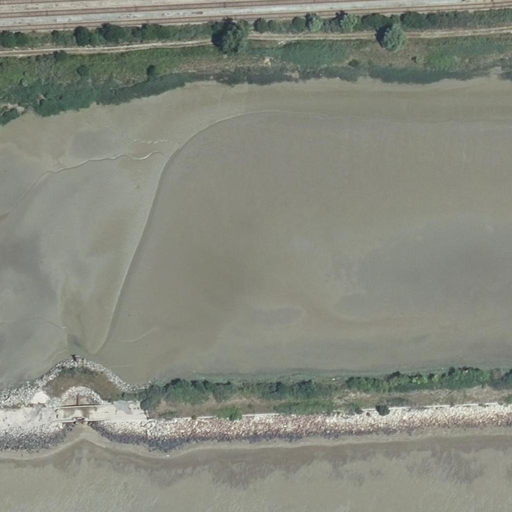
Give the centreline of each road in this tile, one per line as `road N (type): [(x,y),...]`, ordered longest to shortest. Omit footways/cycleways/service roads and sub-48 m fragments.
road 1 (track): [(511,395),(0,420)]
road 2 (track): [(0,53),(511,30)]
